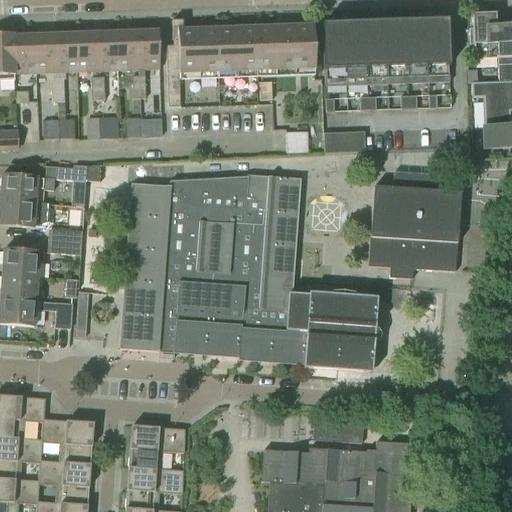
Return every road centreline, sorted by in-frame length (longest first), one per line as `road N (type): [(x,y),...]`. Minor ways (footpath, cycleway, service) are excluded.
road 1 (residential): [(113,411),(181,416),(219,393),(186,374),(80,365),(50,374)]
road 2 (residential): [(0,4),(223,0)]
